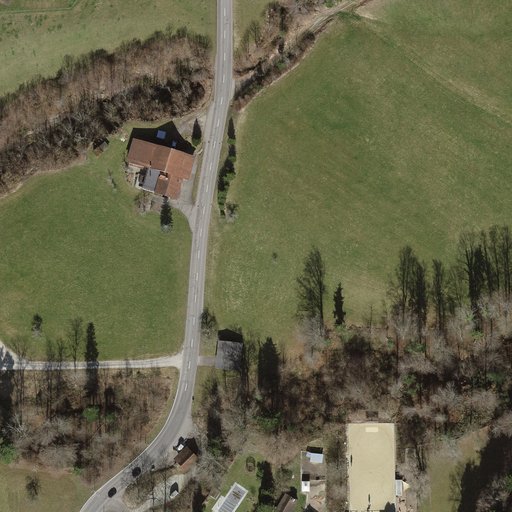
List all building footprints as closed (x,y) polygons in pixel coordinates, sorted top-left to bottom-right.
[(197,157),(133,138),(125,162),(147,169),(141,189),(177,200),(183,180),(190,182),(197,157)] [(94,160),(108,148),(103,142),(89,154),(94,160)] [(240,345),(217,343),(215,371),(238,373),(240,345)] [(303,480),(325,481),(325,453),(303,453),(303,480)] [(179,454),(174,460),(180,467),(186,462),(179,454)] [(294,499),(285,493),(273,511),(292,511),(296,506),(291,503),(294,499)]
